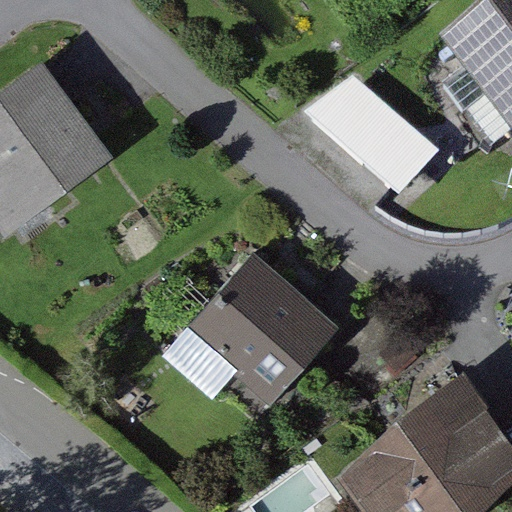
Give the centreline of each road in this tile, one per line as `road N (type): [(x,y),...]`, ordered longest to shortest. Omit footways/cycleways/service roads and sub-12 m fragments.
road 1 (residential): [(95,0),(365,250),(428,274),(483,270),(511,251)]
road 2 (tertiary): [(0,391),(143,511)]
